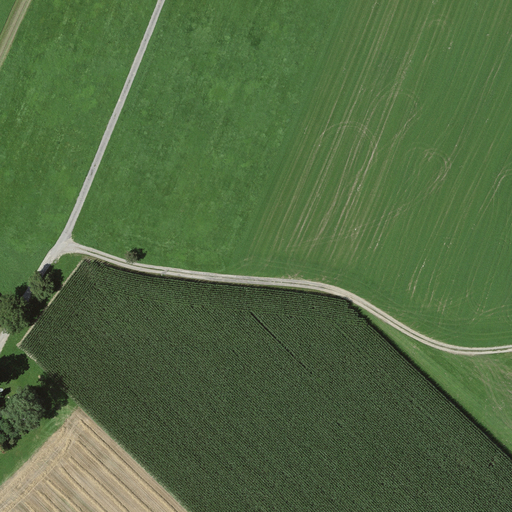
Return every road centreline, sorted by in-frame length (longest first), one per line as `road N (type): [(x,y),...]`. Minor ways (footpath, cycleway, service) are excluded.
road 1 (track): [(511,346),(464,355),(337,289),(179,276),(61,245)]
road 2 (track): [(161,0),(61,245),(0,348)]
